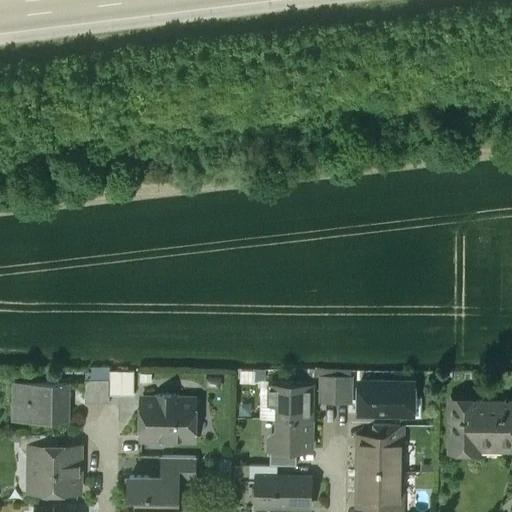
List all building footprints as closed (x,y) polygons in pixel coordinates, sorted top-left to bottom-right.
[(134,372),(110,371),(109,379),(109,395),(134,396),(134,372)] [(336,374),(322,374),(322,400),(335,400),(336,375),(336,374)] [(351,375),(336,375),(335,400),(351,401),(351,375)] [(109,379),(86,378),(85,402),(109,403),(109,395),(109,379)] [(413,382),(360,382),(359,411),(409,412),(409,402),(413,397),(413,382)] [(67,384),(15,383),(15,399),(29,399),(29,403),(31,403),(31,418),(67,419),(67,384)] [(312,384),(268,384),(268,403),(276,403),(276,419),(311,419),(312,384)] [(177,394),(158,394),(158,397),(143,397),(142,440),(194,440),(195,398),(176,397),(177,394)] [(511,401),(477,401),(477,399),(452,399),(451,451),(477,452),(477,444),(502,444),(502,450),(511,450),(511,401)] [(311,419),(276,419),(276,430),(270,436),(270,448),(271,448),(297,449),(311,449),(311,419)] [(401,424),(373,424),(373,435),(401,436),(401,424)] [(57,434),(22,433),(22,448),(31,449),(31,446),(57,446),(57,434)] [(373,435),(359,435),(359,470),(401,471),(401,436),(373,435)] [(57,446),(31,446),(31,449),(31,489),(38,490),(42,493),(51,493),(55,490),(78,490),(79,446),(57,446)] [(297,449),(271,448),(270,464),(278,464),(296,464),(297,449)] [(197,456),(164,455),(164,477),(164,481),(179,481),(179,482),(196,482),(197,456)] [(270,464),(250,464),(249,476),(257,476),(257,475),(277,476),(278,464),(270,464)] [(401,471),(359,470),(358,505),(372,505),(400,506),(401,471)] [(277,476),(257,475),(257,476),(257,504),(310,505),(310,476),(277,476)] [(164,477),(130,476),(130,498),(137,498),(137,511),(178,511),(179,482),(179,481),(164,481),(164,477)]
